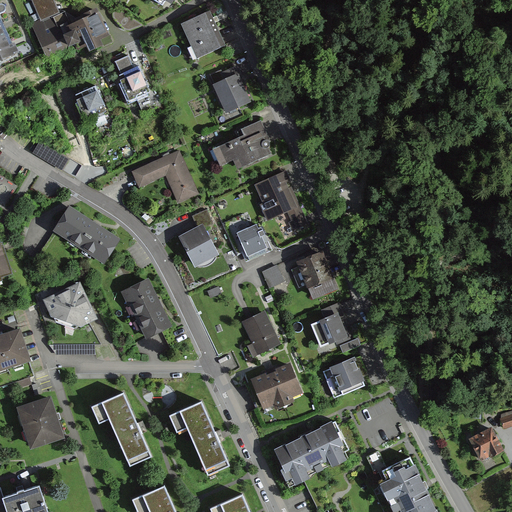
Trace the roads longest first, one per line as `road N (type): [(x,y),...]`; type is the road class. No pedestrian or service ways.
road 1 (tertiary): [(466,511),(407,397),(235,0)]
road 2 (track): [(463,0),(383,125),(354,203),(322,152),(329,0)]
road 3 (residential): [(214,364),(165,262),(139,230),(6,146)]
road 4 (residential): [(214,364),(52,363),(32,312)]
road 5 (track): [(354,203),(376,234),(426,270),(511,218)]
road 6 (residential): [(278,511),(214,364)]
road 7 (track): [(511,117),(470,0)]
